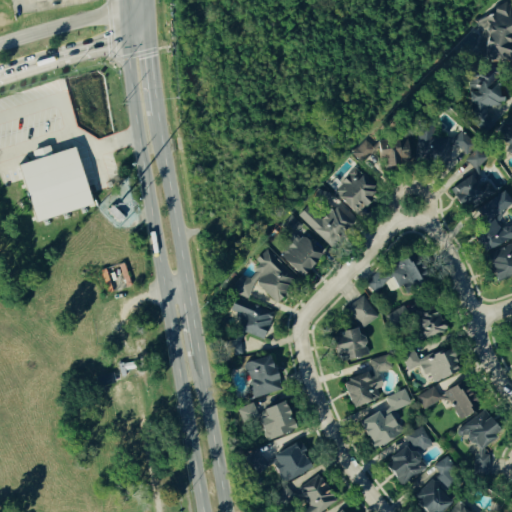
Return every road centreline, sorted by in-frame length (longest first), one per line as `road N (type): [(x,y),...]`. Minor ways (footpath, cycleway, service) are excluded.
road 1 (secondary): [(124,9),(203,511)]
road 2 (residential): [(409,222),(427,225),(444,247),(482,354),(511,399)]
road 3 (residential): [(379,511),(318,410),(297,339),(300,322)]
road 4 (secondary): [(187,286),(156,103)]
road 5 (secondary): [(226,511),(198,349)]
road 6 (residential): [(300,322),(395,223),(409,222)]
road 7 (secondary): [(0,74),(125,38)]
road 8 (secondary): [(124,9),(0,42)]
